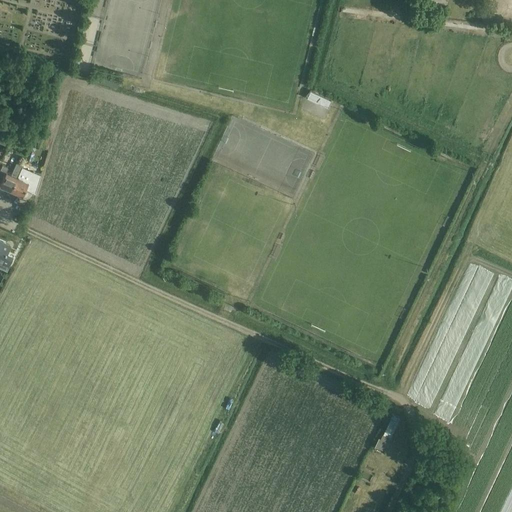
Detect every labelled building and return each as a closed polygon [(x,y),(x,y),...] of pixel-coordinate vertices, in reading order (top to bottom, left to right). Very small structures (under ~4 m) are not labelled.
[(311,91),(307,98),(328,108),(332,101),(311,91)] [(12,189),(22,167),(22,165),(16,163),(11,175),(6,172),(8,168),(2,166),(0,170),(0,176),(3,178),(0,185),(7,188),(8,188),(12,189)] [(26,189),(35,193),(39,177),(28,172),(29,170),(22,167),(12,189),(16,191),(16,192),(23,195),(26,189)] [(0,240),(0,267),(7,271),(10,265),(8,264),(12,256),(6,253),(10,245),(0,240)] [(380,438),(375,447),(384,451),(389,442),(389,441),(399,419),(392,415),(383,433),(380,432),(378,437),(380,438)]
